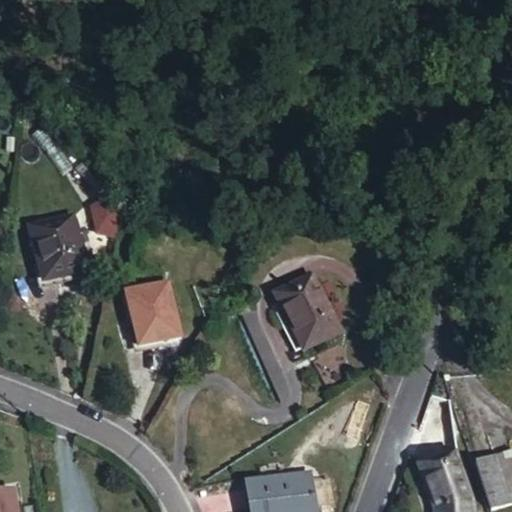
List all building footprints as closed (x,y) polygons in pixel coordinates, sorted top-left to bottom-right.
[(418,87),(419,83),(419,78),(416,74),(412,71),(408,70),(403,70),(399,72),(396,76),(394,80),(394,85),(396,89),(399,92),(403,94),(408,95),(412,94),(416,91),(418,87)] [(92,283),(70,224),(33,238),(55,297),(92,283)] [(339,336),(314,279),(276,295),(301,353),(339,336)] [(181,347),(164,290),(129,301),(147,358),(181,347)] [(511,453),(501,457),(511,489),(511,453)] [(511,504),(511,489),(501,457),(481,463),(496,510),(511,504)] [(473,511),(462,475),(428,486),(436,511),(473,511)] [(318,511),(313,477),(250,487),(253,511),(318,511)] [(0,511),(14,511),(10,484),(0,486),(0,511)]
